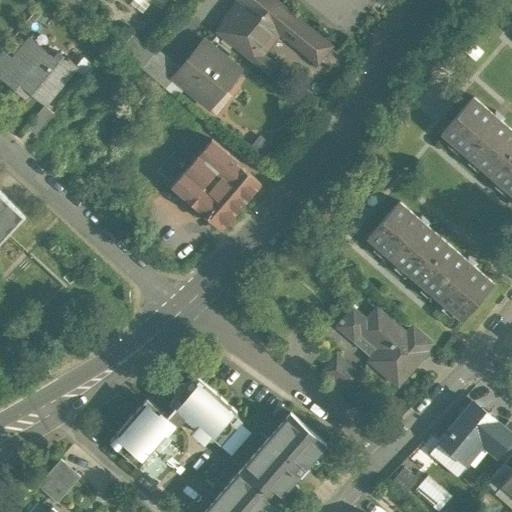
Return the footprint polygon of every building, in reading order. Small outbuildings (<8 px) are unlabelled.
[(275,0),(240,0),(242,1),(223,24),(257,51),(258,50),(261,52),(278,31),(317,62),(331,45),(275,0)] [(257,51),(223,24),(216,33),(267,74),(270,70),(256,59),(261,52),(258,50),(257,51)] [(11,61),(0,74),(0,78),(14,90),(19,84),(43,103),(74,66),(58,53),(53,59),(29,39),(11,61)] [(180,70),(172,79),(208,108),(209,107),(206,105),(219,88),(222,90),(239,69),(203,41),(180,70)] [(180,70),(157,51),(142,69),(165,88),(172,79),(180,70)] [(1,52),(0,53),(0,74),(11,61),(1,52)] [(492,115),(473,98),(441,134),(511,195),(511,132),(501,122),(503,119),(495,112),(492,115)] [(132,119),(109,100),(83,133),(106,152),(114,141),(132,119)] [(52,110),(43,103),(25,126),(34,133),(52,110)] [(154,137),(132,119),(114,141),(136,159),(154,137)] [(236,162),(210,140),(171,186),(223,230),(224,227),(257,186),(258,187),(260,184),(235,163),(236,162)] [(0,193),(0,241),(24,216),(0,193)] [(398,202),(367,239),(462,320),(493,284),(473,267),(476,264),(468,257),(465,260),(427,227),(429,224),(421,216),(418,219),(398,202)] [(31,266),(24,260),(17,267),(24,273),(31,266)] [(17,281),(10,274),(4,281),(11,288),(17,281)] [(352,310),(343,321),(341,319),(339,321),(341,323),(338,326),(353,339),(360,331),(358,330),(366,322),(352,310)] [(422,349),(376,310),(366,322),(358,330),(360,331),(379,348),(369,360),(397,385),(414,365),(411,362),(422,349)] [(358,375),(336,356),(321,373),(344,392),(358,375)] [(194,374),(169,402),(184,416),(211,440),(212,439),(228,421),(236,412),(236,411),(194,374)] [(169,402),(163,397),(155,406),(175,423),(174,424),(176,426),(184,416),(169,402)] [(146,399),(109,441),(138,466),(174,424),(175,423),(155,406),(146,399)] [(511,433),(503,426),(472,402),(440,441),(466,463),(483,443),(496,454),(511,435),(511,433)] [(236,412),(228,421),(237,428),(240,425),(245,420),(236,412)] [(290,413),(241,468),(277,499),(297,476),(300,478),(307,470),(305,467),(325,444),(290,413)] [(237,428),(228,421),(212,439),(221,447),(223,444),(237,428)] [(511,452),(511,424),(507,421),(503,426),(511,433),(511,435),(496,454),(504,462),(511,452)] [(237,428),(223,444),(233,452),(246,436),(249,433),(240,425),(237,428)] [(60,459),(44,477),(63,494),(79,475),(60,459)] [(394,483),(413,491),(422,470),(403,463),(394,483)] [(511,470),(503,463),(486,483),(496,492),(502,484),(501,484),(511,470)] [(265,511),(277,499),(241,468),(202,511),(265,511)] [(511,470),(501,484),(502,484),(511,492),(511,470)] [(63,494),(44,477),(37,484),(57,501),(63,494)]
